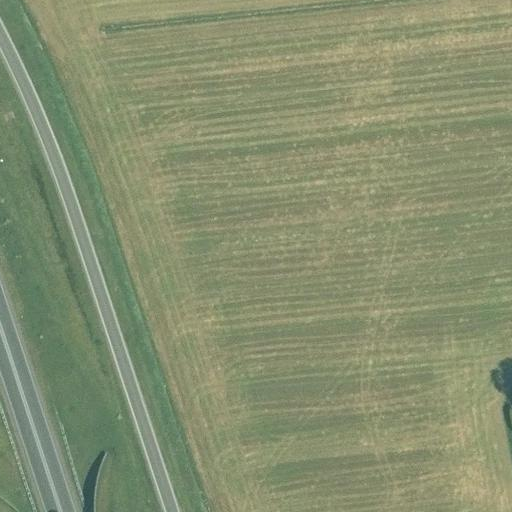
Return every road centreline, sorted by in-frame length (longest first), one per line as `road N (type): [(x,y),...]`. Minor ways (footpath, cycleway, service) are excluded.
road 1 (trunk): [(172,511),(61,173),(0,37)]
road 2 (trunk): [(60,511),(0,323)]
